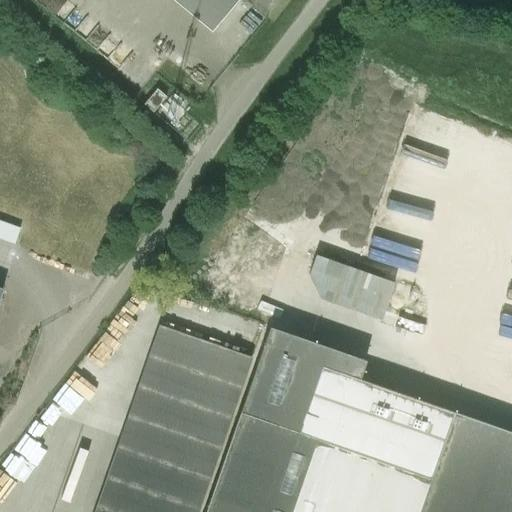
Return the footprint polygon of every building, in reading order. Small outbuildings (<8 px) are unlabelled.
[(179,0),(197,14),(213,27),(234,0),(179,0)] [(157,89),(144,105),(153,112),(166,97),(157,89)] [(0,235),(21,240),(24,226),(2,221),(0,230),(0,235)] [(330,255),(318,293),(392,318),(405,280),(330,255)] [(511,511),(511,431),(359,378),(365,360),(269,326),(257,360),(216,480),(204,511),(511,511)]
